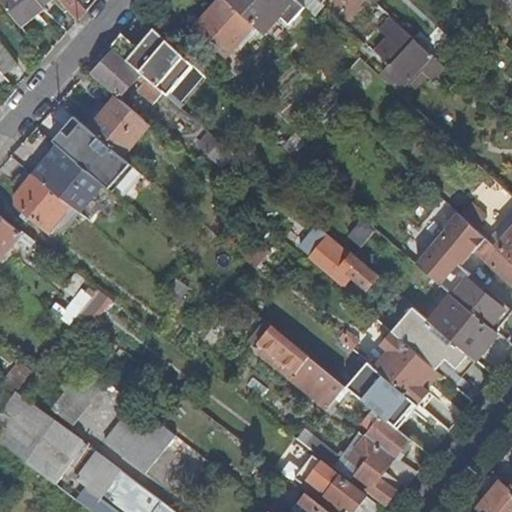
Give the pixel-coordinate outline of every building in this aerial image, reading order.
[(2,0),(0,2),(0,4),(18,27),(52,0),(2,0)] [(86,10),(76,0),(70,0),(67,3),(63,0),(58,0),(78,20),(86,10)] [(224,0),(223,0),(222,0),(196,30),(227,58),(254,27),(243,18),(224,0)] [(286,0),(224,0),(243,18),(254,27),(259,32),(286,0)] [(327,13),(318,22),(337,38),(344,29),(327,13)] [(413,44),(415,42),(395,23),(390,19),(378,31),(387,39),(374,53),(390,67),(381,76),(400,93),(430,59),(413,44)] [(114,52),(163,93),(170,100),(195,70),(157,36),(138,54),(121,37),(110,49),(114,52)] [(0,72),(2,75),(15,64),(0,45),(0,72)] [(114,52),(110,49),(99,61),(102,65),(114,52)] [(114,52),(102,65),(94,75),(121,98),(136,79),(142,84),(136,90),(153,105),(163,93),(114,52)] [(434,59),(400,96),(406,102),(428,79),(433,83),(446,70),(439,63),(434,59)] [(151,126),(118,98),(91,129),(124,157),(151,126)] [(78,123),(57,147),(102,186),(112,194),(133,170),(78,123)] [(220,143),(210,134),(199,146),(209,156),(220,143)] [(295,134),(282,149),(298,164),(311,149),(295,134)] [(209,156),(222,167),(233,154),(220,143),(209,156)] [(102,186),(57,147),(34,176),(62,199),(71,207),(79,214),(102,186)] [(62,199),(34,176),(16,196),(16,205),(50,233),(71,207),(62,199)] [(112,194),(102,186),(79,214),(89,222),(112,194)] [(460,217),(434,193),(423,205),(449,229),(460,217)] [(471,205),(460,217),(471,227),(476,231),(486,219),(471,205)] [(375,207),(363,220),(399,252),(411,237),(402,230),(375,207)] [(0,215),(0,260),(0,261),(17,239),(23,243),(19,247),(27,253),(35,243),(23,233),(21,235),(0,215)] [(460,217),(449,229),(511,287),(511,264),(498,251),(476,231),(471,227),(460,217)] [(368,291),(378,278),(351,254),(349,256),(327,237),(329,235),(317,225),(308,236),(311,239),(314,236),(322,243),(310,257),(332,276),(344,261),(352,268),(348,274),(368,291)] [(511,235),(498,251),(511,264),(511,235)] [(511,344),(511,311),(504,305),(502,308),(467,280),(459,289),(435,269),(440,263),(411,237),(399,252),(409,260),(453,296),(499,334),(511,344)] [(73,298),(86,283),(76,275),(64,290),(73,298)] [(70,326),(78,317),(92,297),(83,290),(67,310),(60,318),(70,326)] [(90,327),(109,300),(97,291),(92,297),(78,317),(90,327)] [(499,334),(453,296),(431,323),(468,355),(483,337),(491,343),(499,334)] [(60,318),(67,310),(58,303),(51,312),(60,318)] [(470,357),(468,355),(431,323),(408,303),(387,328),(391,332),(436,370),(439,374),(465,396),(472,388),(460,378),(455,374),(470,357)] [(340,382),(273,327),(255,350),(328,408),(346,387),(340,382)] [(436,370),(391,332),(380,345),(388,352),(374,369),(420,406),(429,393),(426,390),(422,386),(436,370)] [(474,360),(475,361),(491,343),(483,337),(468,355),(470,357),(474,360)] [(460,378),(475,361),(474,360),(470,357),(455,374),(460,378)] [(106,382),(85,366),(50,412),(70,428),(106,382)] [(399,431),(420,406),(374,369),(370,366),(350,391),(374,411),(399,431)] [(2,390),(12,399),(17,393),(30,375),(19,367),(2,390)] [(439,374),(436,370),(422,386),(426,390),(439,374)] [(0,388),(0,415),(4,410),(12,399),(2,390),(0,388)] [(4,410),(68,458),(81,441),(17,393),(12,399),(4,410)] [(147,475),(176,437),(135,405),(105,444),(147,475)] [(0,443),(50,482),(68,458),(4,410),(0,415),(0,443)] [(399,431),(374,411),(363,426),(371,432),(364,442),(357,451),(353,448),(345,459),(339,467),(370,491),(369,494),(386,506),(398,491),(382,478),(386,472),(397,457),(411,440),(399,431)] [(313,435),(305,446),(337,470),(339,467),(345,459),(313,435)] [(360,439),(353,448),(357,451),(364,442),(360,439)] [(98,454),(85,471),(112,491),(125,474),(98,454)] [(407,488),(418,473),(397,457),(386,472),(407,488)] [(112,491),(85,471),(78,481),(105,501),(112,491)] [(339,511),(345,506),(353,511),(384,511),(341,479),(324,501),(336,511),(339,511)] [(330,511),(290,481),(283,491),(299,503),(293,511),(277,499),(269,509),(273,511),(291,511),(292,511),(330,511)] [(511,511),(511,492),(500,482),(477,510),(480,511),(511,511)]
